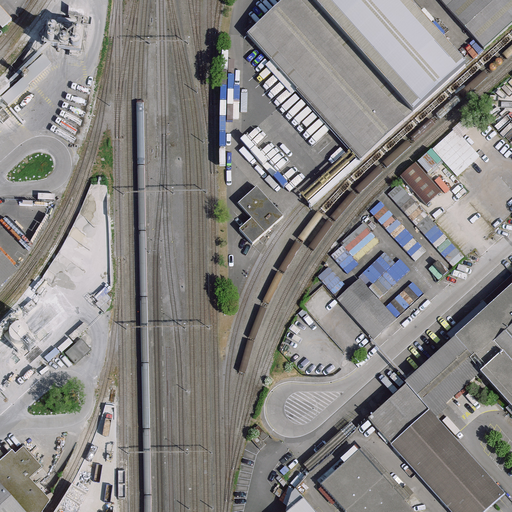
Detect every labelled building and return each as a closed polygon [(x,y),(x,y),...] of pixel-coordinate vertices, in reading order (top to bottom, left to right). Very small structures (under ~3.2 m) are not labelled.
[(404,0),(288,0),(249,36),(361,163),(467,68),(404,0)] [(511,0),(439,0),(483,50),(511,23),(511,0)] [(0,4),(0,22),(4,27),(13,19),(0,4)] [(61,29),(48,27),(45,46),(58,48),(58,50),(71,52),(71,54),(80,55),(80,53),(81,53),(83,41),(86,41),(88,33),(85,32),(85,30),(83,30),(84,28),(75,27),(74,29),(61,27),(61,29)] [(0,101),(2,100),(8,107),(29,88),(28,87),(52,65),(32,43),(29,47),(31,49),(22,59),(25,62),(14,71),(13,70),(0,82),(0,101)] [(402,176),(429,206),(452,186),(441,174),(437,177),(432,172),(445,160),(459,176),(482,155),(463,135),(468,131),(462,124),(402,176)] [(284,218),(257,188),(239,205),(252,220),(240,231),(253,245),(284,218)] [(358,258),(380,239),(365,223),(343,242),(358,258)] [(402,258),(397,262),(386,251),(362,276),(383,297),(412,268),(402,258)] [(0,252),(0,276),(12,266),(0,252)] [(0,291),(19,274),(12,266),(0,276),(0,291)] [(331,267),(321,277),(337,294),(347,284),(331,267)] [(351,314),(373,295),(359,279),(338,300),(351,314)] [(388,307),(398,317),(424,292),(414,282),(388,307)] [(511,286),(405,383),(408,386),(430,411),(435,415),(481,373),(511,407),(511,286)] [(397,320),(373,295),(351,314),(375,340),(397,320)] [(82,339),(66,354),(75,364),(92,350),(82,339)] [(430,411),(408,386),(369,421),(392,446),(430,411)] [(435,415),(430,411),(392,446),(451,511),(486,511),(506,495),(435,415)] [(24,447),(0,468),(0,485),(23,511),(33,511),(43,499),(25,480),(41,465),(24,447)] [(414,511),(359,450),(320,485),(344,511),(414,511)] [(0,511),(23,511),(0,485),(0,511)] [(290,485),(282,499),(289,503),(296,489),(290,485)] [(316,511),(304,499),(289,511),(316,511)]
